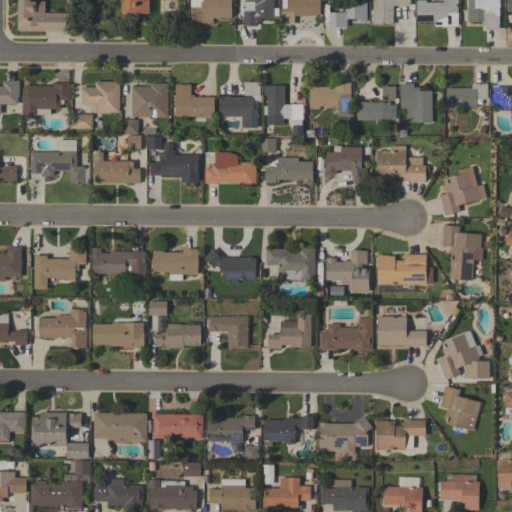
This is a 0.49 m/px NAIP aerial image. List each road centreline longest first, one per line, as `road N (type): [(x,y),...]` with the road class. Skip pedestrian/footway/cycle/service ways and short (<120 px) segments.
road 1 (residential): [(0,53),(511,60)]
road 2 (residential): [(0,214),(409,220)]
road 3 (residential): [(0,384),(409,388)]
